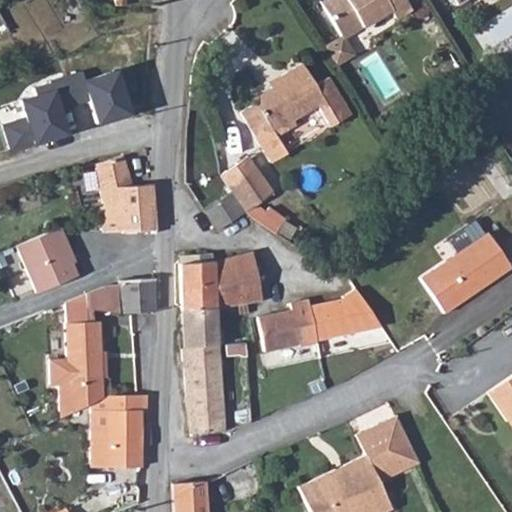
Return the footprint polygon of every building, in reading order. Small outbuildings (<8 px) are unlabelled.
[(351,32),(330,0),(321,0),(344,37),(351,32)] [(330,0),(351,32),(389,9),(395,18),(410,8),(404,0),(330,0)] [(123,63),(88,73),(94,92),(101,117),(136,107),(123,63)] [(300,63),(281,75),(267,84),(269,89),(252,100),(254,104),(240,113),(272,163),(287,153),(276,136),(295,124),(293,120),(317,104),(330,126),(350,113),(327,77),(314,85),(300,63)] [(58,84),(63,101),(94,92),(88,73),(87,69),(56,78),(58,84)] [(58,84),(23,94),(28,112),(36,138),(70,128),(63,101),(58,84)] [(11,145),(36,138),(28,112),(4,119),(11,145)] [(101,203),(101,206),(102,230),(113,229),(152,227),(149,182),(130,183),(120,154),(94,163),(105,202),(101,203)] [(236,165),(260,204),(270,198),(247,159),(236,165)] [(231,194),(243,214),(260,204),(236,165),(226,171),(219,174),(231,194)] [(215,228),(243,214),(231,194),(203,209),(215,228)] [(61,224),(17,244),(37,292),(78,274),(63,241),(68,239),(61,224)] [(448,241),(456,254),(481,237),(472,225),(448,241)] [(152,278),(152,227),(113,229),(114,280),(152,278)] [(456,254),(419,280),(444,314),(509,268),(485,234),(481,237),(456,254)] [(63,241),(78,274),(81,272),(68,239),(63,241)] [(211,260),(214,305),(260,297),(252,251),(211,260)] [(177,261),(179,308),(214,305),(211,260),(209,261),(209,253),(198,253),(198,260),(177,261)] [(153,307),(152,278),(114,280),(114,284),(105,285),(106,294),(116,294),(118,312),(153,307)] [(88,292),(88,309),(118,312),(116,294),(106,294),(105,285),(88,292)] [(376,325),(354,287),(341,295),(341,296),(307,302),(306,296),(288,299),(289,305),(254,312),(261,346),(296,340),(296,342),(314,339),(313,336),(376,325)] [(55,384),(55,420),(99,396),(99,321),(87,321),(88,309),(88,292),(65,302),(64,358),(47,357),(46,383),(55,384)] [(180,344),(216,341),(214,305),(179,308),(179,326),(180,344)] [(221,429),(218,387),(216,341),(180,344),(188,432),(221,429)] [(511,372),(484,391),(502,418),(507,415),(511,422),(511,372)] [(88,466),(138,465),(138,406),(144,406),(144,392),(104,393),(104,422),(88,423),(88,466)] [(421,467),(398,417),(355,436),(363,457),(294,490),(304,511),(387,511),(388,511),(377,487),(421,467)] [(172,483),(172,511),(203,511),(200,480),(172,483)]
